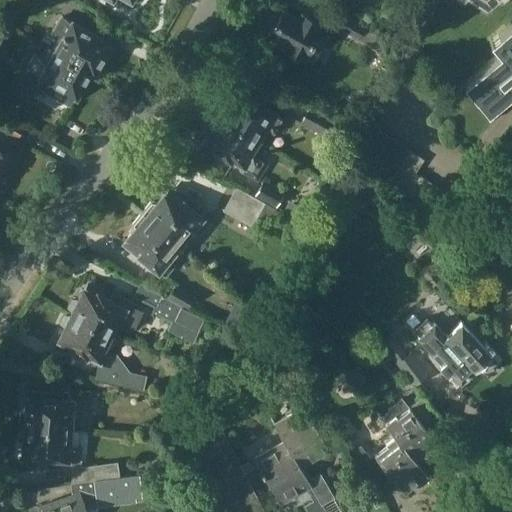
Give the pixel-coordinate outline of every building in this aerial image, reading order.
[(272,27),(273,28),(270,34),(285,42),(283,46),(303,57),(303,55),(314,61),(334,25),(319,16),(316,22),(302,13),(298,20),(283,11),(279,17),(277,16),(275,16),(273,17),(271,19),(270,22),(270,24),(272,27)] [(389,39),(342,15),(336,27),(382,53),(389,39)] [(93,74),(95,71),(109,47),(97,41),(99,37),(97,36),(97,37),(62,17),(54,31),(61,35),(52,49),(90,71),(90,72),(93,74)] [(0,53),(4,55),(14,26),(0,20),(0,53)] [(500,52),(463,82),(475,97),(476,97),(486,110),(487,112),(511,91),(511,22),(498,34),(499,34),(492,39),(491,39),(489,41),(490,42),(491,42),(500,52)] [(90,71),(52,49),(47,59),(36,53),(20,80),(19,84),(19,87),(20,90),(23,93),(27,95),(30,94),(34,93),(36,91),(39,85),(69,103),(74,96),(75,96),(89,72),(90,72),(90,71)] [(222,113),(220,116),(262,141),(270,127),(278,132),(285,120),(262,106),(262,105),(254,100),(255,98),(238,88),(229,102),(224,101),(219,109),(222,113)] [(308,109),(301,121),(322,133),(329,120),(308,109)] [(0,127),(17,137),(24,126),(0,112),(0,127)] [(220,116),(219,118),(214,117),(210,125),(212,129),(204,144),(220,154),(221,154),(229,158),(254,172),(254,171),(258,173),(264,164),(260,162),(261,160),(253,155),(262,141),(220,116)] [(359,150),(374,127),(360,117),(350,139),(359,150)] [(359,150),(368,162),(386,135),(374,127),(359,150)] [(377,173),(398,143),(386,135),(368,162),(377,173)] [(377,173),(387,184),(409,150),(398,143),(377,173)] [(387,184),(397,196),(415,172),(423,160),(409,150),(387,184)] [(353,194),(368,182),(353,164),(339,176),(353,194)] [(407,209),(428,181),(415,172),(397,196),(407,209)] [(407,209),(417,221),(441,190),(428,181),(407,209)] [(255,195),(284,212),(289,202),(282,198),(284,194),(263,182),(255,195)] [(265,204),(236,188),(222,211),(253,228),(265,204)] [(417,221),(426,232),(454,199),(441,190),(417,221)] [(145,215),(183,246),(195,231),(199,235),(209,223),(177,197),(175,198),(166,191),(157,202),(156,201),(151,201),(143,210),(145,214),(145,215)] [(183,246),(145,215),(144,216),(139,215),(132,224),(134,230),(125,241),(134,248),(133,251),(165,276),(174,265),(170,262),(183,246)] [(162,295),(138,283),(132,294),(152,305),(149,309),(170,319),(165,328),(188,340),(201,317),(197,315),(168,299),(162,296),(162,295)] [(72,312),(71,314),(106,331),(113,316),(133,326),(142,308),(115,294),(112,300),(104,296),(104,294),(86,285),(78,301),(72,299),(68,307),(72,312)] [(175,286),(168,299),(197,315),(203,305),(195,300),(196,298),(175,286)] [(60,323),(65,327),(57,343),(75,352),(76,350),(99,361),(96,377),(142,387),(145,375),(124,370),(125,366),(114,352),(102,354),(113,334),(106,331),(71,314),(70,316),(64,315),(60,323)] [(491,354),(460,321),(445,335),(433,323),(431,325),(426,319),(414,330),(420,336),(417,337),(442,364),(440,365),(447,373),(449,371),(460,383),(476,368),(481,374),(486,370),(489,372),(494,368),(491,365),(496,361),(491,355),(491,354)] [(394,339),(385,346),(409,379),(411,382),(413,385),(427,376),(410,353),(406,355),(394,339)] [(415,387),(411,382),(409,379),(400,385),(406,393),(415,387)] [(83,400),(74,400),(48,398),(49,393),(28,391),(26,411),(20,413),(19,426),(71,431),(72,414),(83,414),(83,400)] [(387,425),(397,438),(398,438),(418,463),(440,447),(423,425),(436,416),(422,397),(410,406),(404,397),(390,407),(392,409),(381,417),(387,425)] [(180,437),(200,442),(222,430),(210,405),(190,401),(180,437)] [(284,437),(321,505),(333,498),(319,473),(311,478),(305,467),(330,453),(313,423),(316,421),(313,417),(310,418),(303,405),(273,423),(282,438),(284,437)] [(72,461),(71,483),(120,478),(117,462),(91,466),(79,466),(81,447),(71,447),(71,431),(19,426),(18,439),(24,441),(22,460),(22,462),(36,464),(36,460),(44,461),(44,459),(72,461)] [(222,430),(200,442),(177,455),(184,468),(208,456),(209,459),(213,457),(241,511),(264,511),(245,475),(241,467),(222,430)] [(284,437),(282,438),(253,454),(262,470),(260,471),(262,476),(264,474),(281,503),(306,489),(312,500),(303,505),(307,511),(325,511),(321,505),(284,437)] [(388,445),(387,442),(368,456),(359,444),(351,450),(375,482),(388,472),(404,494),(428,476),(418,463),(398,438),(397,438),(388,445)] [(241,467),(245,475),(253,470),(249,462),(241,467)] [(120,478),(71,483),(72,497),(39,509),(39,511),(87,511),(86,507),(97,503),(97,507),(136,503),(136,500),(142,499),(138,476),(120,478)]
